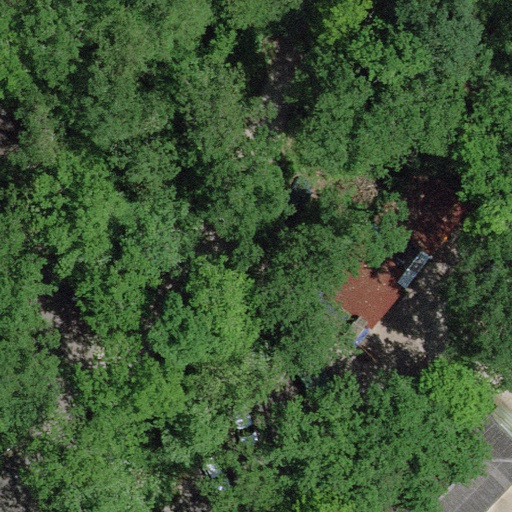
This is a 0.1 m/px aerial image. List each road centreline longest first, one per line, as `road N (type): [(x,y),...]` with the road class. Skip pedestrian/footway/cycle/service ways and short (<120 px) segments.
road 1 (track): [(310,0),(288,94),(217,242),(149,342),(60,394)]
road 2 (track): [(227,511),(386,330),(412,316),(442,323),(511,392)]
road 3 (residential): [(0,164),(29,218),(59,356),(60,394),(44,467),(19,493)]
